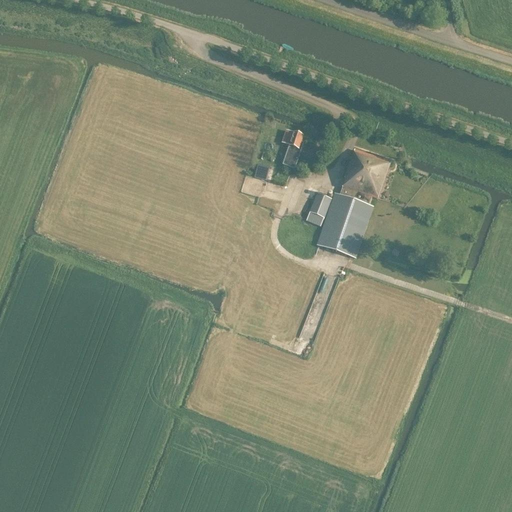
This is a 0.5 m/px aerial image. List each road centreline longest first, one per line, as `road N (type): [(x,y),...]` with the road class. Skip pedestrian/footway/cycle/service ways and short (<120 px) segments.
road 1 (unclassified): [(511,143),(75,0)]
road 2 (unclassified): [(511,59),(334,0)]
